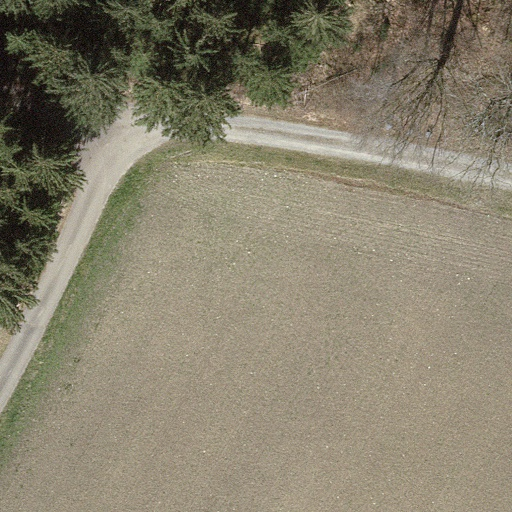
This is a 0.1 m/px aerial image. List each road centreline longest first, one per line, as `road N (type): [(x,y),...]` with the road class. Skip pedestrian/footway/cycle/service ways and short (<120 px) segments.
road 1 (track): [(0,104),(252,129),(511,178)]
road 2 (track): [(129,112),(0,387)]
